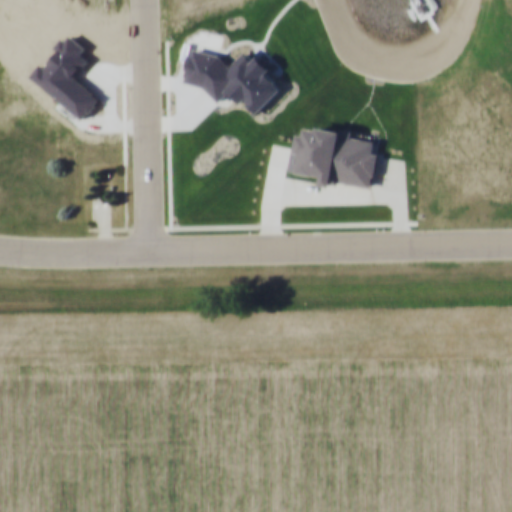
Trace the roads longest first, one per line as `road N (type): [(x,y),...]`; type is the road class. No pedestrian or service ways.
road 1 (residential): [(511,243),(147,253),(0,247)]
road 2 (residential): [(147,253),(143,0)]
